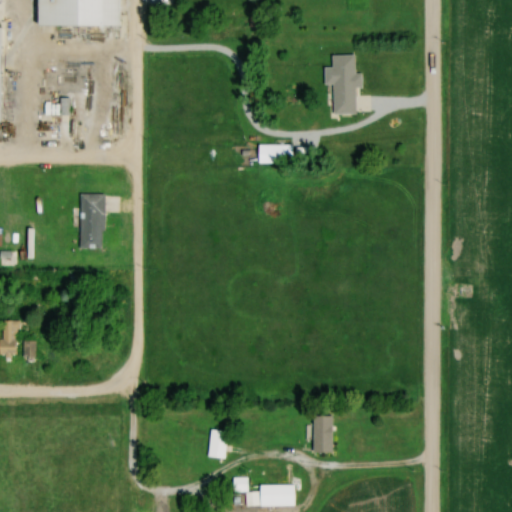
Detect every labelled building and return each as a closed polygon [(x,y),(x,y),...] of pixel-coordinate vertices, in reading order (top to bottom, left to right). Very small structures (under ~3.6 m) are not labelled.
[(123,0),(123,24),(41,25),(41,0),(123,0)] [(334,55),(334,66),(326,66),(327,83),(335,83),(336,111),(358,111),(358,87),(364,87),(364,72),(358,72),(358,54),(334,55)] [(293,162),(293,144),(261,144),(261,162),(293,162)] [(82,192),(83,247),(104,246),(105,193),(82,192)] [(4,319),(2,353),(20,353),(19,318),(4,319)] [(315,451),(335,451),(335,415),(315,415),(315,451)] [(228,458),(230,430),(212,428),(210,457),(228,458)] [(249,478),(236,478),(236,489),(249,489),(249,478)] [(262,483),(262,505),(297,505),(297,483),(262,483)]
